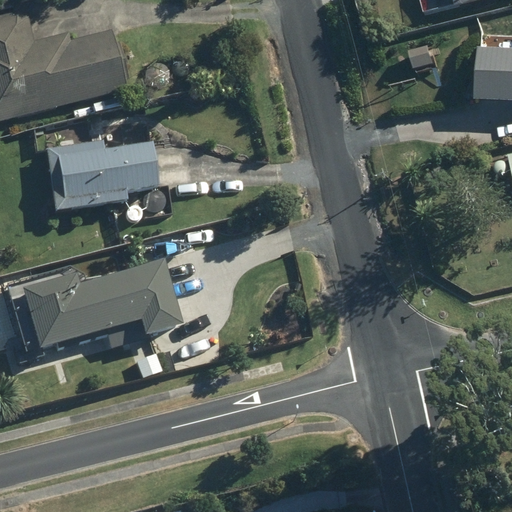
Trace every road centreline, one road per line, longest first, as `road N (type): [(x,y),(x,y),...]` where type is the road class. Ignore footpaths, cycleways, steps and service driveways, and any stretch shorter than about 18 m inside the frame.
road 1 (residential): [(382,378),(0,469)]
road 2 (tertiary): [(292,0),(382,378)]
road 3 (tertiary): [(382,378),(413,511)]
road 4 (residential): [(511,348),(382,378)]
